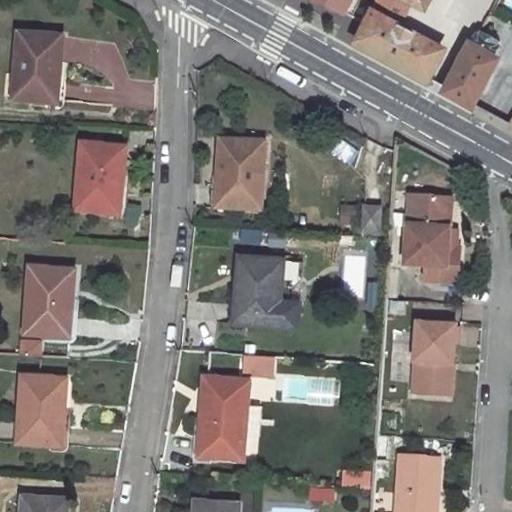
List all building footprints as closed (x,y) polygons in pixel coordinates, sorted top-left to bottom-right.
[(322,0),(353,16),(361,0),(322,0)] [(378,0),(372,13),(397,27),(410,0),(378,0)] [(372,13),(358,42),(427,80),(443,53),(397,27),(372,13)] [(481,31),(448,92),(472,105),(497,60),(493,58),(501,43),(481,31)] [(19,33),(14,100),(59,104),(63,36),(19,33)] [(222,140),(218,207),(262,210),(267,143),(222,140)] [(83,144),(77,211),(120,215),(127,149),(83,144)] [(453,199),(411,196),(406,265),(427,267),(426,283),(459,285),(461,250),(457,249),(450,249),(451,231),(453,199)] [(341,204),(340,225),(353,225),(354,205),(341,204)] [(367,208),(366,232),(380,233),(381,209),(367,208)] [(457,249),(458,232),(451,231),(450,249),(457,249)] [(298,330),(300,312),(294,304),(281,303),(283,287),(295,288),(303,282),(305,263),(241,257),(235,325),(298,330)] [(31,268),(27,334),(72,337),(75,271),(31,268)] [(457,327),(418,324),(413,395),(446,397),(448,365),(454,365),(457,327)] [(446,397),(451,398),(454,365),(448,365),(446,397)] [(24,377),(19,443),(64,447),(68,380),(24,377)] [(207,380),(201,459),(245,462),(252,383),(207,380)] [(436,511),(440,462),(400,459),(396,511),(436,511)] [(343,469),(341,484),(367,489),(370,474),(343,469)] [(25,498),(23,511),(68,511),(69,501),(25,498)] [(197,502),(196,511),(241,511),(242,506),(197,502)]
